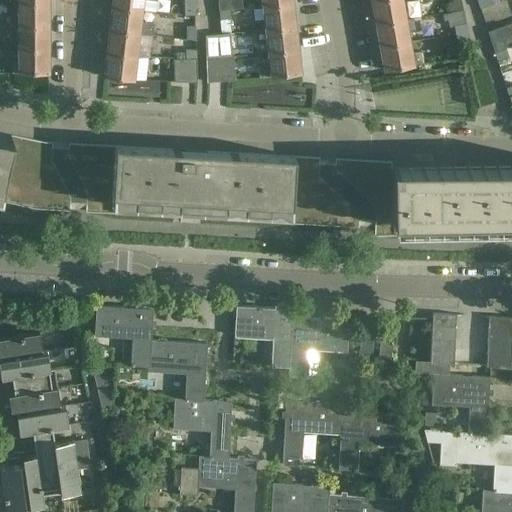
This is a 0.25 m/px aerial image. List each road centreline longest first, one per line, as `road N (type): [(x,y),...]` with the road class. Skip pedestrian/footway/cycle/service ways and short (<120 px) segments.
road 1 (residential): [(511,286),(227,279),(0,262)]
road 2 (residential): [(344,138),(69,122)]
road 3 (residential): [(511,146),(344,138)]
road 4 (residential): [(344,138),(345,80),(332,0)]
road 5 (residential): [(69,122),(75,0)]
